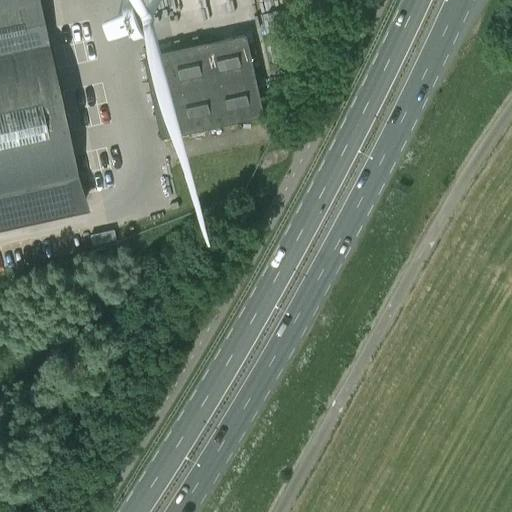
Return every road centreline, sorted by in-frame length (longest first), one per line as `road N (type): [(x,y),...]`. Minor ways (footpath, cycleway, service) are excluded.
road 1 (trunk): [(418,0),(243,344),(138,511)]
road 2 (trunk): [(182,511),(282,347),(459,0)]
road 3 (unclassified): [(0,247),(132,213),(124,169)]
road 4 (unclassified): [(124,169),(81,0)]
road 5 (unclassified): [(124,169),(264,129)]
